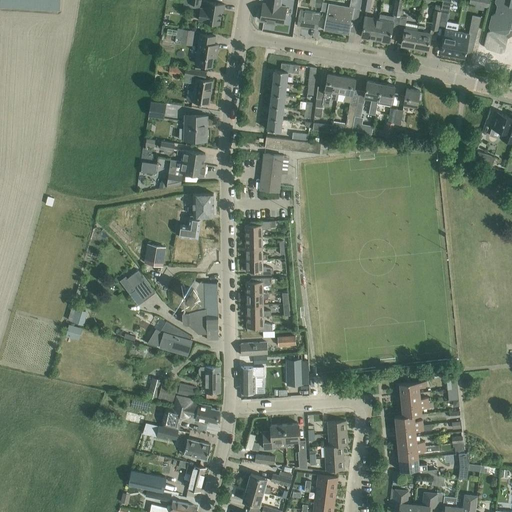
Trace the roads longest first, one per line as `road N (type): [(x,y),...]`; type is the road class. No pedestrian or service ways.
road 1 (residential): [(230,346),(228,127),(241,38)]
road 2 (residential): [(241,38),(511,95)]
road 3 (residential): [(353,511),(361,406),(229,405)]
